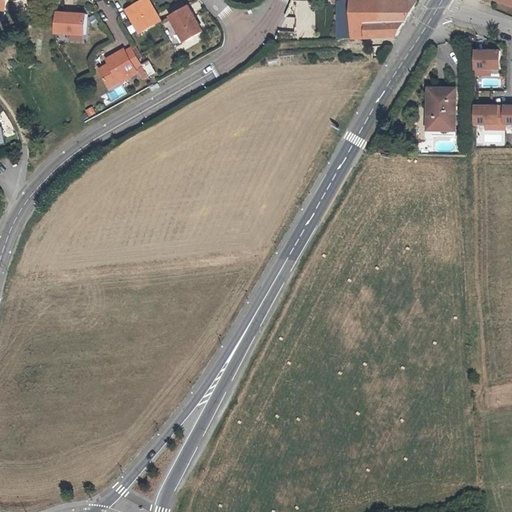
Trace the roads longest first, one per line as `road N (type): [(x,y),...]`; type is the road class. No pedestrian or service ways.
road 1 (track): [(468,13),(472,392),(491,511)]
road 2 (secondary): [(438,3),(226,364)]
road 3 (residential): [(27,199),(65,160),(249,42)]
road 4 (secondary): [(226,364),(119,489),(88,511)]
road 5 (secondary): [(160,511),(226,364)]
